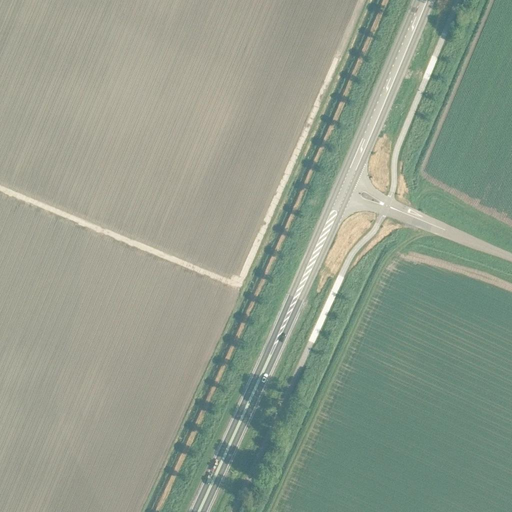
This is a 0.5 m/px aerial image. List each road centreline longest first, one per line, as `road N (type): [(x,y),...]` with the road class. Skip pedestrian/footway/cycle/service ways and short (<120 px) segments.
road 1 (trunk): [(339,190),(245,408)]
road 2 (trunk): [(245,408),(349,195)]
road 3 (trunk): [(349,195),(431,0)]
road 4 (trunk): [(420,0),(339,190)]
road 5 (unclassified): [(511,261),(349,195)]
